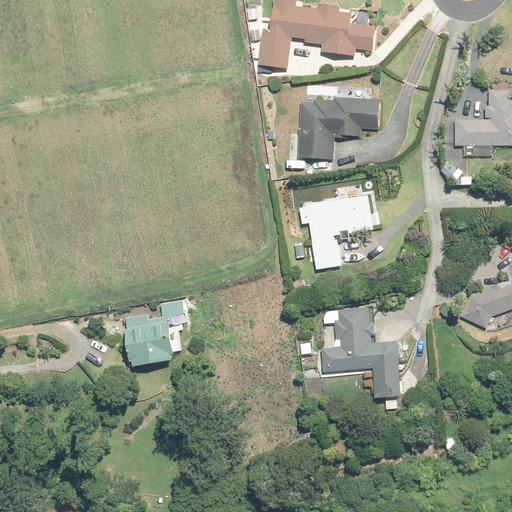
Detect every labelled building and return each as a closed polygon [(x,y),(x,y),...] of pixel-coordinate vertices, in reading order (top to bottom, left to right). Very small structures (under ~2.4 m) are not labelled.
[(352,16),(352,10),(342,9),(342,7),(333,7),(333,10),(297,7),(297,2),(289,1),(289,7),(278,6),(277,14),(275,13),(274,24),(275,24),(275,32),(267,31),(263,64),(291,67),(295,39),(308,41),(308,44),(329,46),(328,53),(359,56),(360,50),(376,52),(379,26),(367,25),(368,18),(352,16)] [(372,89),(305,85),(301,158),(334,160),(336,138),(363,140),(364,129),(382,130),(383,101),(372,101),(372,89)] [(511,95),(493,95),(493,108),(489,108),(489,122),(459,122),(458,146),(467,146),(467,156),(495,157),(495,147),(511,146),(511,95)] [(466,164),(446,163),(446,177),(466,178),(466,164)] [(475,180),(459,179),(458,186),(474,187),(475,180)] [(374,191),(362,193),(361,185),(336,189),(338,197),(301,203),(305,228),(312,226),(320,272),(347,268),(341,236),(380,230),(374,191)] [(511,255),(509,264),(511,265),(511,268),(505,286),(469,297),(459,317),(488,330),(493,318),(511,311),(511,255)] [(187,302),(163,305),(165,318),(151,320),(150,315),(128,319),(135,369),(178,363),(177,356),(181,355),(176,318),(189,316),(187,302)] [(372,309),(339,311),(326,311),(327,324),(336,323),(338,349),(324,349),(324,359),(318,360),(318,376),(378,373),(380,399),(387,398),(388,411),(401,410),(400,398),(405,398),(402,342),(374,344),(373,335),(376,335),(375,322),(373,322),(372,309)]
